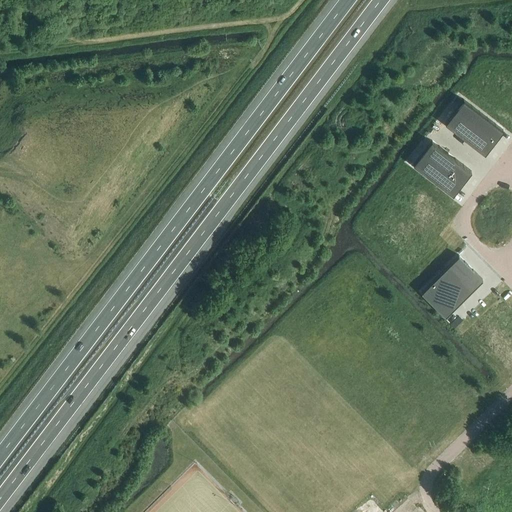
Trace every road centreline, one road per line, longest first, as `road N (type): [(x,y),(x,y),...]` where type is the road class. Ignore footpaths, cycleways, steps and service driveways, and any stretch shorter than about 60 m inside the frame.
road 1 (motorway): [(0,501),(382,0)]
road 2 (motorway): [(347,0),(0,456)]
road 3 (track): [(286,15),(90,40),(57,31)]
road 4 (unclassified): [(432,511),(428,476),(511,393)]
road 5 (unclassified): [(504,274),(460,231),(461,214),(495,181),(511,181)]
